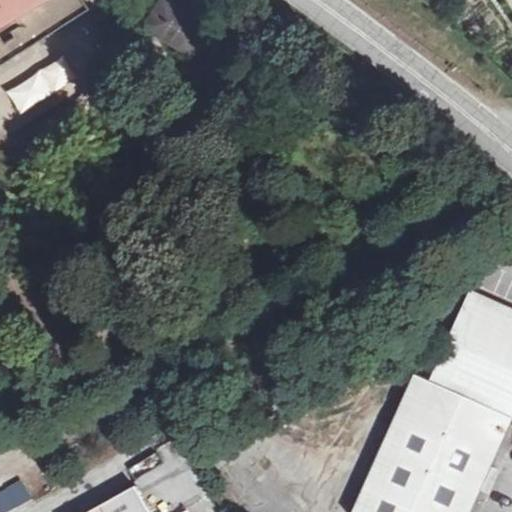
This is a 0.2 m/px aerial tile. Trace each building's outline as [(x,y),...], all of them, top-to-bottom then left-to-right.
[(0,0),(0,63),(34,42),(15,13),(30,3),(49,32),(89,7),(83,0),(0,0)] [(166,0),(163,0),(147,26),(190,52),(206,25),(166,0)] [(65,58),(6,87),(17,111),(77,82),(65,58)] [(430,383),(415,377),(355,511),(470,511),(511,420),(511,316),(470,297),(430,383)] [(0,493),(0,511),(11,511),(33,499),(21,480),(0,493)] [(149,511),(137,489),(95,511),(149,511)]
